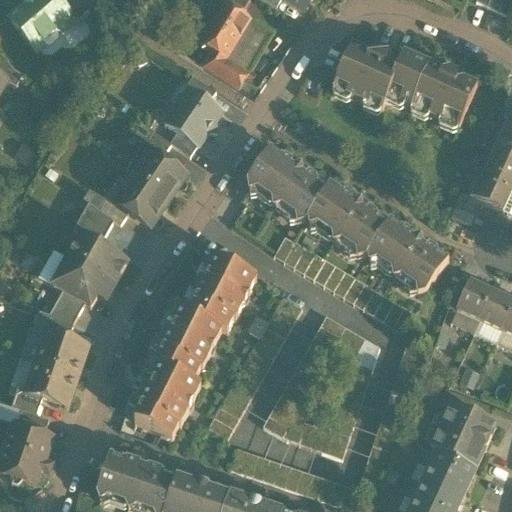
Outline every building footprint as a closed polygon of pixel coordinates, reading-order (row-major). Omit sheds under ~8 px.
[(9,23),(36,54),(44,47),(46,49),(49,49),(56,43),(56,40),(55,38),(68,26),(68,17),(54,1),(52,0),(42,0),(37,5),(34,2),(22,13),(22,12),(9,23)] [(35,0),(22,12),(22,13),(34,2),(37,5),(42,0),(35,0)] [(76,16),(83,24),(99,10),(90,0),(55,0),(54,1),(68,17),(71,15),(76,16)] [(251,0),(275,14),(282,4),(274,0),(251,0)] [(274,0),(282,4),(303,18),(314,0),(274,0)] [(478,0),(475,7),(486,12),(491,0),(478,0)] [(491,0),(486,12),(497,17),(504,0),(491,0)] [(511,13),(511,0),(504,0),(497,17),(508,22),(511,13)] [(202,73),(238,95),(249,78),(226,64),(251,24),(224,7),(199,47),(213,56),(202,73)] [(387,102),(457,133),(477,89),(463,82),(456,86),(450,72),(441,77),(438,72),(404,57),(398,70),(390,67),(388,57),(368,63),(366,56),(352,50),(333,95),(381,116),(387,102)] [(6,85),(16,91),(22,80),(13,74),(0,59),(0,79),(7,84),(6,85)] [(189,94),(209,108),(216,97),(192,83),(185,93),(188,95),(189,94)] [(196,153),(197,153),(206,140),(217,138),(215,126),(222,117),(209,108),(189,94),(188,95),(175,114),(176,121),(168,133),(176,139),(196,153)] [(507,128),(502,137),(511,141),(511,108),(511,109),(504,126),(507,128)] [(164,130),(168,133),(176,121),(175,114),(164,130)] [(144,146),(164,160),(171,150),(151,136),(144,146)] [(511,141),(502,137),(494,156),(511,164),(511,141)] [(169,149),(189,162),(196,153),(176,139),(169,149)] [(150,155),(132,181),(168,206),(186,180),(150,155)] [(297,229),(305,228),(328,194),(327,194),(315,186),(316,184),(308,179),(305,182),(302,179),(300,173),(294,174),(290,171),(292,168),(284,162),(283,164),(269,155),(247,188),(249,197),(256,195),(271,205),(273,213),(280,212),(295,222),(297,229)] [(511,164),(494,156),(485,175),(511,187),(511,164)] [(511,187),(485,175),(481,185),(477,183),(469,201),(502,216),(502,215),(511,219),(511,187)] [(150,232),(168,206),(132,181),(114,208),(150,232)] [(357,265),(365,264),(390,227),(389,227),(387,230),(375,221),(376,220),(368,214),(366,218),(362,215),(360,208),(354,210),(350,207),(352,204),(344,198),(343,200),(329,191),(327,194),(328,194),(305,228),(306,228),(308,226),(309,232),(317,231),(332,241),(333,249),(341,247),(356,257),(357,265)] [(104,206),(97,216),(114,227),(120,231),(127,222),(104,206)] [(99,252),(114,227),(97,216),(88,210),(72,238),(80,242),(81,241),(99,252)] [(447,235),(465,242),(470,231),(451,224),(447,235)] [(403,236),(390,227),(365,264),(366,264),(367,262),(369,268),(376,267),(391,277),(393,285),(400,283),(416,294),(417,301),(425,300),(448,267),(435,258),(436,256),(428,251),(426,254),(421,251),(420,244),(414,246),(410,243),(412,240),(404,235),(403,236)] [(80,242),(67,265),(106,287),(114,292),(128,268),(99,252),(81,241),(80,242)] [(273,261),(283,267),(295,248),(284,242),(273,261)] [(283,267),(343,302),(355,282),(295,247),(295,248),(283,267)] [(52,292),(67,265),(54,257),(38,285),(52,292)] [(196,306),(190,318),(221,335),(227,338),(233,324),(235,325),(256,284),(211,262),(203,279),(208,282),(205,288),(199,286),(191,303),(196,306)] [(96,304),(106,287),(67,265),(52,292),(52,293),(62,298),(84,311),(90,314),(96,304)] [(414,318),(355,282),(343,302),(402,338),(414,318)] [(449,312),(456,315),(469,287),(460,282),(449,312)] [(457,316),(479,326),(493,297),(469,286),(469,287),(456,315),(456,316),(457,316)] [(106,287),(96,304),(105,309),(114,292),(106,287)] [(479,326),(502,337),(511,314),(511,305),(493,297),(479,326)] [(62,298),(49,322),(73,330),(84,311),(62,298)] [(282,302),(225,402),(244,413),(302,314),(282,302)] [(162,356),(156,370),(193,387),(200,375),(201,376),(221,335),(190,318),(178,312),(169,330),(174,332),(171,339),(166,336),(157,353),(162,356)] [(511,314),(502,337),(511,341),(511,314)] [(474,338),(479,326),(457,316),(451,328),(474,338)] [(68,346),(73,330),(49,322),(39,319),(33,335),(46,340),(46,339),(68,346)] [(262,431),(282,442),(293,423),(334,351),(345,332),(326,321),(262,431)] [(479,326),(474,338),(497,349),(502,337),(479,326)] [(345,332),(334,351),(354,362),(365,343),(345,332)] [(511,341),(502,337),(497,349),(511,355),(511,341)] [(46,340),(36,370),(73,383),(79,366),(81,365),(85,354),(84,351),(68,346),(46,339),(46,340)] [(354,362),(350,368),(371,375),(379,351),(365,343),(354,362)] [(357,493),(379,501),(426,358),(405,351),(357,493)] [(342,463),(371,375),(350,368),(328,435),(321,456),(342,463)] [(69,396),(73,383),(36,370),(26,397),(26,398),(42,404),(64,411),(66,410),(70,399),(69,396)] [(200,391),(193,387),(156,370),(147,386),(153,389),(149,396),(144,393),(135,410),(141,413),(134,427),(171,445),(178,431),(180,432),(200,391)] [(384,374),(374,374),(373,401),(384,401),(384,374)] [(11,414),(21,417),(36,422),(42,404),(26,398),(26,397),(18,394),(11,414)] [(227,444),(244,413),(225,402),(208,432),(227,444)] [(431,455),(437,458),(474,476),(484,455),(485,456),(490,445),(489,444),(495,430),(474,420),(473,421),(451,411),(431,455)] [(48,427),(36,422),(21,417),(17,431),(44,440),(48,427)] [(282,442),(299,448),(306,427),(293,423),(282,442)] [(328,435),(306,427),(299,448),(321,456),(328,435)] [(11,491),(17,493),(21,489),(22,487),(36,491),(41,477),(44,467),(52,443),(44,440),(17,431),(13,429),(0,468),(0,479),(10,483),(10,485),(11,491)] [(229,474),(342,511),(350,511),(357,493),(237,453),(229,474)] [(437,458),(412,511),(457,511),(474,476),(437,458)] [(166,511),(176,484),(161,479),(162,477),(147,472),(146,475),(139,473),(140,470),(126,465),(125,467),(109,462),(97,500),(100,507),(107,504),(125,510),(126,511),(166,511)] [(51,469),(44,467),(41,477),(48,480),(51,469)] [(225,511),(229,502),(208,495),(209,493),(197,489),(196,491),(176,484),(166,511),(225,511)] [(261,511),(262,511),(250,507),(249,509),(229,502),(225,511),(261,511)]
